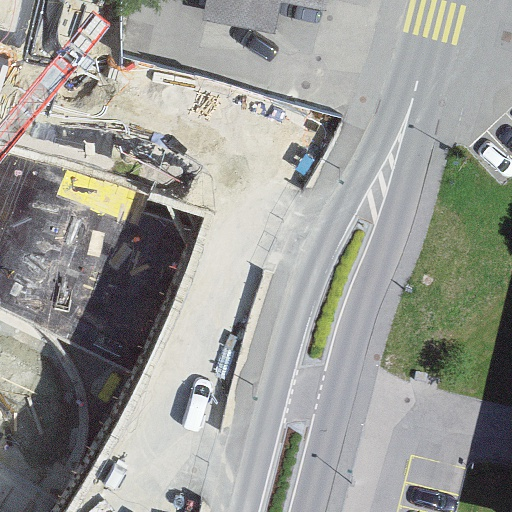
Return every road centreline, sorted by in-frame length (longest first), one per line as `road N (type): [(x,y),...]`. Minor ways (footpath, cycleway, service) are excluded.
road 1 (secondary): [(414,98),(333,212),(307,266),(241,511)]
road 2 (secondary): [(309,511),(401,191),(414,98)]
